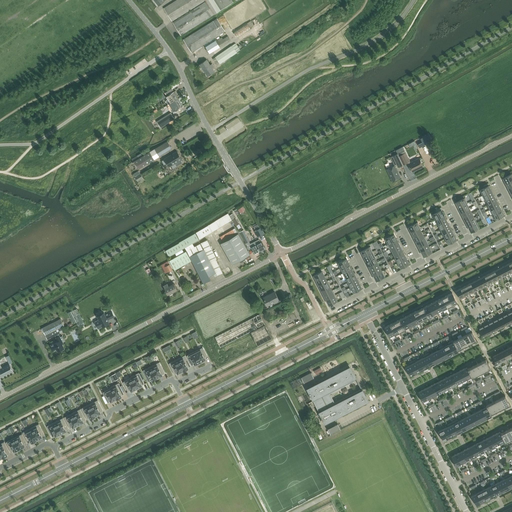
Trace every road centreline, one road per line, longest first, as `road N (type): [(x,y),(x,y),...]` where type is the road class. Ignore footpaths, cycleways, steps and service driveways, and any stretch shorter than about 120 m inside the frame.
road 1 (residential): [(0,398),(282,253)]
road 2 (residential): [(282,253),(511,136)]
road 3 (unclassified): [(282,253),(167,50)]
road 4 (residential): [(364,313),(466,511)]
road 5 (unknown): [(198,109),(310,52),(367,0)]
road 6 (unknown): [(0,121),(157,36)]
road 7 (tertiary): [(186,405),(312,340)]
road 8 (residential): [(176,383),(112,409),(53,446)]
road 9 (tertiary): [(65,467),(186,405)]
